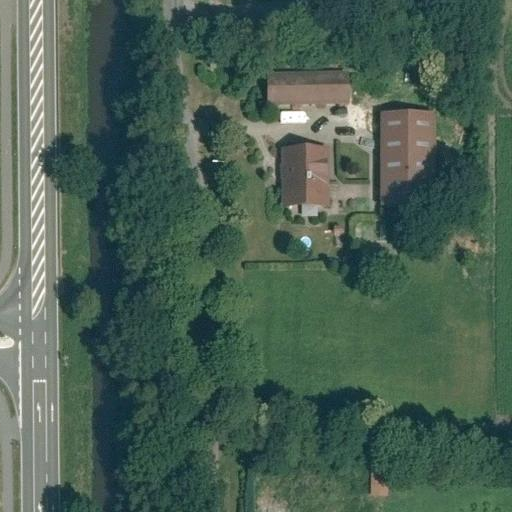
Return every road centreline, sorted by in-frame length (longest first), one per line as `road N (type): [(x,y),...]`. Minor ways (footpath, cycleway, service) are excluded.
road 1 (unclassified): [(208,511),(204,328),(174,8)]
road 2 (tertiary): [(39,319),(35,0)]
road 3 (unclassified): [(174,8),(332,0)]
road 4 (tertiary): [(46,511),(39,358)]
